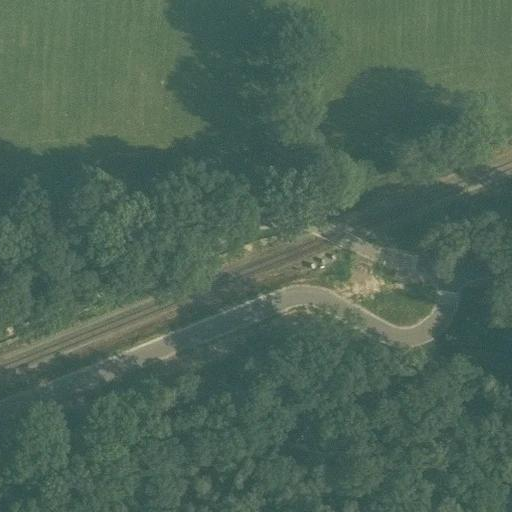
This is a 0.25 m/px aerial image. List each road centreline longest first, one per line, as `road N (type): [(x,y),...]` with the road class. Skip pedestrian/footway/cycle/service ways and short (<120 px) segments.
road 1 (unclassified): [(0,411),(278,298),(313,301),(394,343),(426,345),(443,324),(455,270)]
road 2 (tertiary): [(455,270),(298,224),(0,225)]
